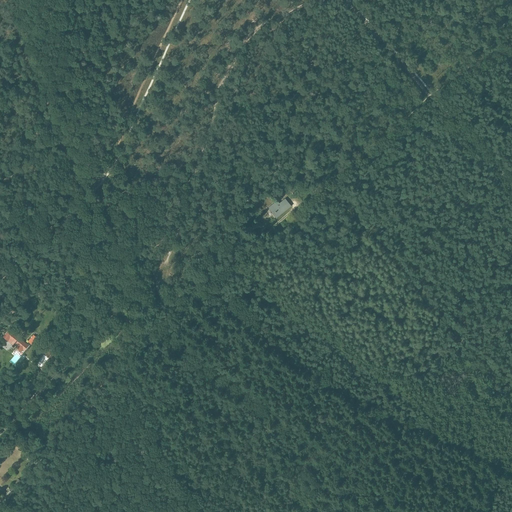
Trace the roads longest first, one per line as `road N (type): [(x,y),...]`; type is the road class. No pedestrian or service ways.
road 1 (unknown): [(327,0),(248,34),(218,86),(152,311),(117,312),(0,436)]
road 2 (track): [(511,335),(347,358),(301,377),(259,412)]
road 3 (unknown): [(341,0),(511,188)]
road 4 (track): [(480,511),(407,453),(371,403),(314,371)]
road 5 (track): [(96,188),(26,0)]
road 6 (unknown): [(99,183),(181,0)]
road 7 (unknown): [(190,183),(99,183),(77,192),(43,173),(0,179)]
road 8 (track): [(306,202),(154,312)]
road 9 (track): [(0,433),(117,312)]
road 10 (track): [(389,511),(259,412)]
road 11 (unknown): [(511,333),(462,341),(511,392)]
